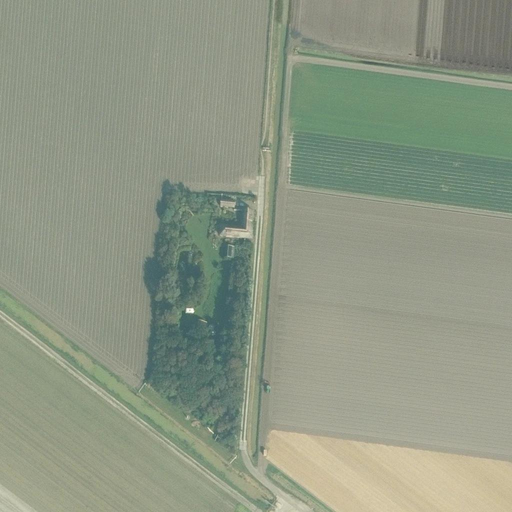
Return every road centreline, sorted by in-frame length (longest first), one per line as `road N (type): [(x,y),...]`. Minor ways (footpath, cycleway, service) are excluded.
road 1 (track): [(262,189),(175,184),(157,194),(144,372),(134,384),(0,282)]
road 2 (unclassified): [(302,511),(252,475),(240,439),(265,149)]
road 3 (track): [(262,511),(0,312)]
road 4 (track): [(265,149),(276,0)]
road 5 (track): [(252,475),(134,384)]
